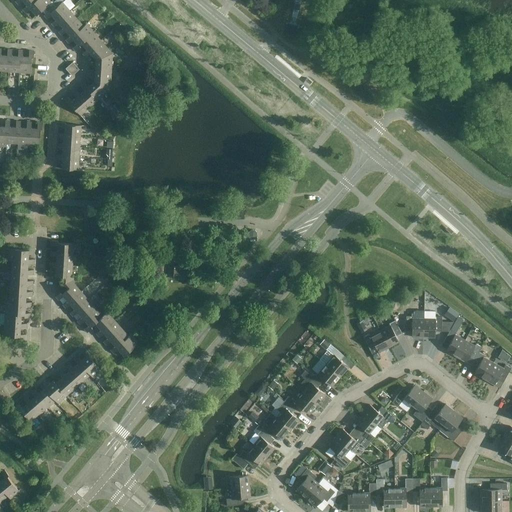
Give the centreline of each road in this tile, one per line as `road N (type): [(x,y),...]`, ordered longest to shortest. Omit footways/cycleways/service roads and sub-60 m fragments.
road 1 (tertiary): [(329,205),(290,227),(99,457)]
road 2 (tertiary): [(112,469),(329,205)]
road 3 (residential): [(294,511),(279,497),(278,479),(339,405),(379,380),(425,366),(489,416)]
road 4 (secondary): [(365,144),(193,0)]
road 5 (secondary): [(511,279),(373,150)]
road 6 (residential): [(365,144),(388,118),(402,115),(482,180),(511,192)]
road 7 (residential): [(0,102),(51,107),(54,66),(0,11)]
road 8 (residential): [(0,383),(45,349),(41,242)]
